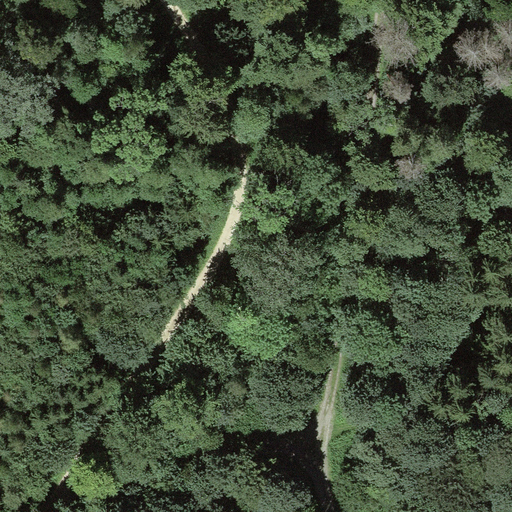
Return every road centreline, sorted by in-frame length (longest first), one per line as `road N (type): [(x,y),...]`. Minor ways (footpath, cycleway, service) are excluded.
road 1 (track): [(42,511),(222,242),(235,201),(237,155),(224,100),(173,0)]
road 2 (track): [(323,511),(307,467),(334,359),(381,0)]
road 3 (track): [(201,273),(307,467),(248,447),(177,459),(97,485),(49,511)]
road 4 (track): [(307,467),(401,417),(511,418)]
